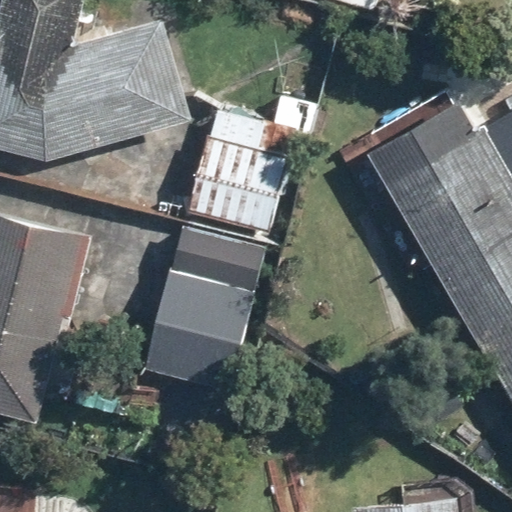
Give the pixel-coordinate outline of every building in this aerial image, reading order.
[(83,0),(0,0),(0,140),(45,151),(195,118),(171,9),(77,30),(83,0)] [(282,86),(273,119),(216,104),(188,209),(273,231),(298,134),(313,137),(323,96),(282,86)] [(407,277),(437,260),(511,393),(511,105),(389,176),(410,213),(380,230),(407,277)] [(92,327),(68,322),(90,227),(0,205),(0,405),(46,416),(54,384),(78,389),(92,327)] [(269,244),(187,224),(153,364),(235,383),(269,244)] [(463,511),(463,484),(361,487),(361,511),(463,511)]
